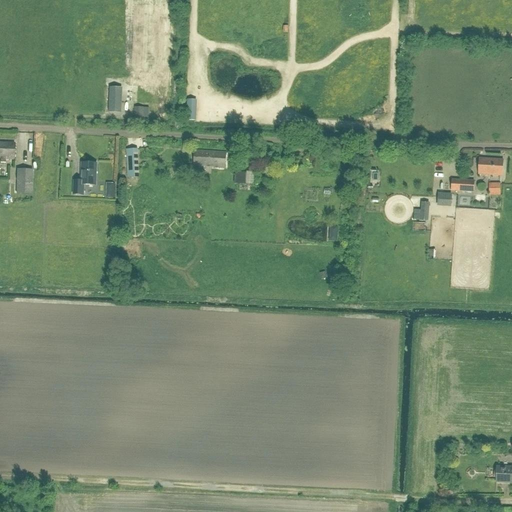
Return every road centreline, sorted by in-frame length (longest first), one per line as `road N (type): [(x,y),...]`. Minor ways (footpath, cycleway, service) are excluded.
road 1 (track): [(511,501),(0,475)]
road 2 (unclassified): [(0,126),(511,146)]
